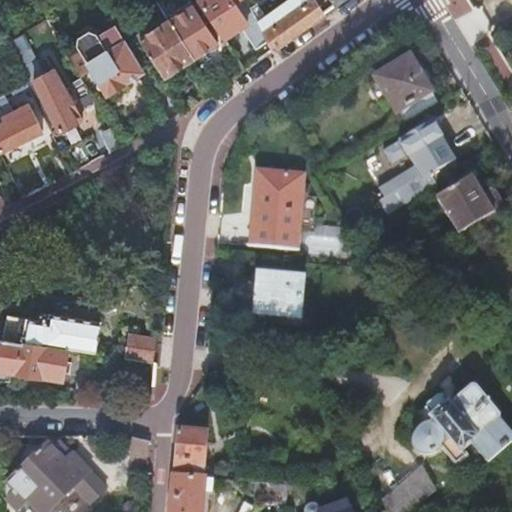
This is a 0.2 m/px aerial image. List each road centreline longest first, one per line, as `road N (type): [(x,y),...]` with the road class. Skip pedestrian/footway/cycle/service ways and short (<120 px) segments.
road 1 (residential): [(203,137),(163,425)]
road 2 (residential): [(394,0),(251,89),(203,137)]
road 3 (unclassified): [(203,137),(0,229)]
road 4 (unclassified): [(163,425),(0,421)]
road 5 (residential): [(426,0),(511,133)]
